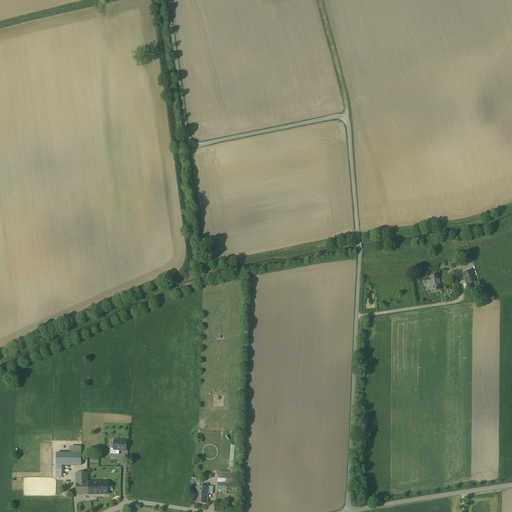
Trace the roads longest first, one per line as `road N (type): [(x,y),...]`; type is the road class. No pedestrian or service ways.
road 1 (residential): [(347,511),(360,253),(348,124),(335,116),(189,141),(167,0)]
road 2 (unclassified): [(348,511),(511,484)]
road 3 (track): [(345,120),(318,0)]
